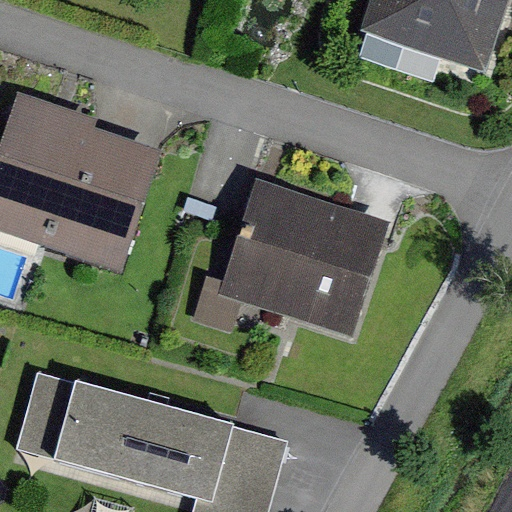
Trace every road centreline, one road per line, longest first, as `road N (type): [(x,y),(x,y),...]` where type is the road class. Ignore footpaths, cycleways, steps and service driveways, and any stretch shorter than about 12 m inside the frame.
road 1 (residential): [(511,192),(0,36)]
road 2 (residential): [(366,511),(511,244)]
